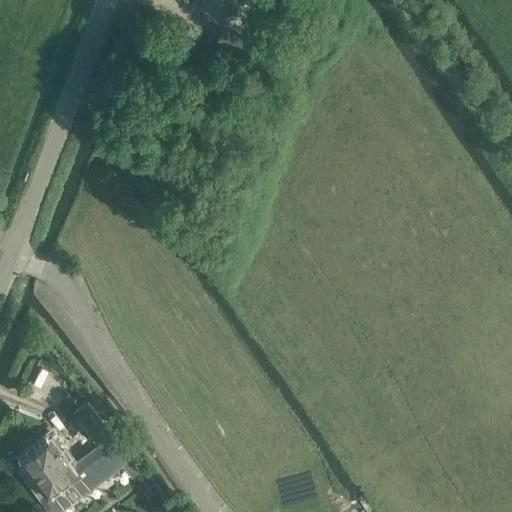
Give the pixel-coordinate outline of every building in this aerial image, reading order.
[(201,0),(200,5),(233,18),(239,3),(244,5),(245,0),(201,0)] [(244,53),(249,37),(223,27),(217,42),(244,53)] [(73,411),(98,445),(113,434),(88,400),(73,411)] [(91,511),(63,474),(91,453),(81,439),(88,434),(77,420),(56,436),(51,429),(36,439),(42,446),(22,461),(61,511),(91,511)] [(117,439),(74,471),(75,472),(78,477),(100,461),(110,474),(131,458),(117,439)] [(99,511),(115,511),(135,497),(125,483),(94,505),(99,511)]
